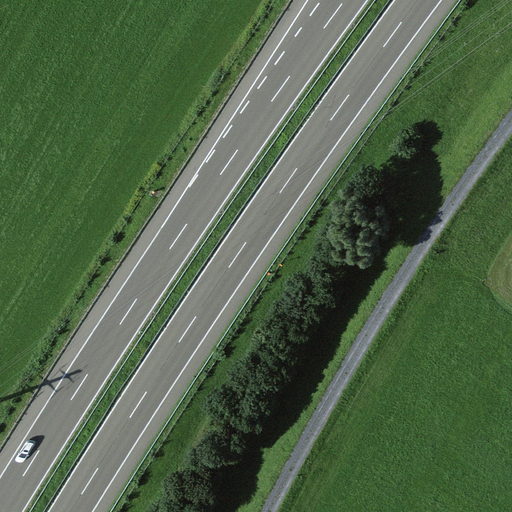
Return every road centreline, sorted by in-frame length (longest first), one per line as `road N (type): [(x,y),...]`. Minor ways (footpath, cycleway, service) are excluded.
road 1 (motorway): [(71,511),(419,0)]
road 2 (motorway): [(349,0),(233,157),(5,511)]
road 3 (track): [(296,511),(455,204),(511,138)]
